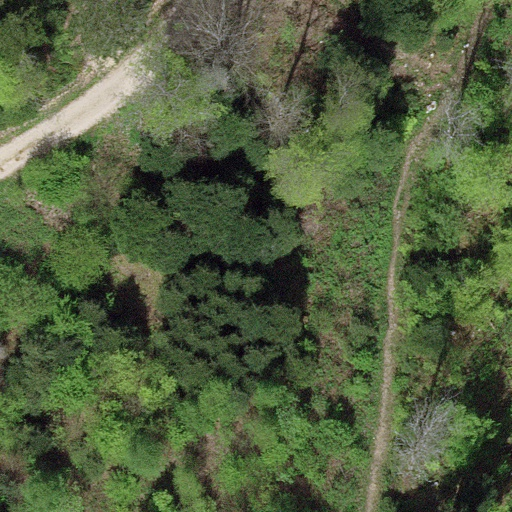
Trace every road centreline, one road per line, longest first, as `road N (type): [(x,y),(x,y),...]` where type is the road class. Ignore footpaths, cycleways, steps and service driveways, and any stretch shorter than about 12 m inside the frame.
road 1 (track): [(502,0),(487,59),(413,170),(398,210),(369,511)]
road 2 (track): [(0,163),(158,49),(201,0)]
